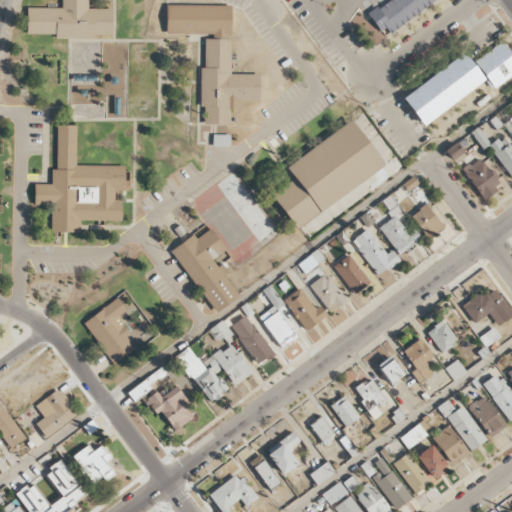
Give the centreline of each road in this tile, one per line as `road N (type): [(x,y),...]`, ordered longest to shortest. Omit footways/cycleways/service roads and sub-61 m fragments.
road 1 (residential): [(128,511),(511,222)]
road 2 (residential): [(188,511),(66,348),(0,306)]
road 3 (residential): [(511,270),(430,159)]
road 4 (residential): [(475,0),(373,78)]
